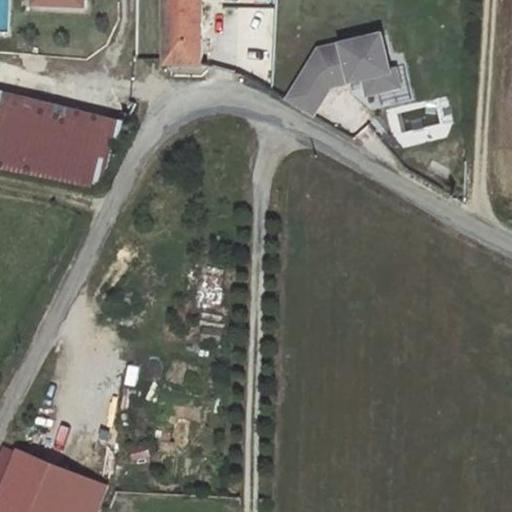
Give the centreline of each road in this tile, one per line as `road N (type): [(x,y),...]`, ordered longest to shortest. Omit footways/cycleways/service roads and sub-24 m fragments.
road 1 (unclassified): [(0,429),(161,124),(205,104),(253,109),(295,126),(511,243)]
road 2 (unknown): [(253,109),(268,209),(263,511)]
